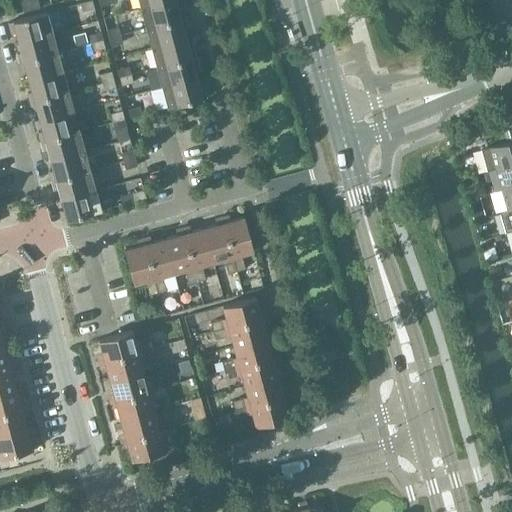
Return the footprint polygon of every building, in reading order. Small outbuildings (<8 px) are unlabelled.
[(31,10),(28,0),(21,0),(20,0),(24,12),(31,10)] [(28,0),(31,10),(39,8),(37,0),(28,0)] [(137,0),(140,9),(172,0),(137,0)] [(172,0),(140,9),(145,28),(184,18),(182,9),(177,10),(174,0),(172,0)] [(91,1),(80,4),(82,12),(93,9),(91,1)] [(52,33),(47,12),(8,23),(11,33),(15,32),(18,42),(52,33)] [(145,28),(151,48),(185,39),(182,28),(187,27),(184,18),(145,28)] [(109,40),(120,37),(118,28),(106,31),(109,40)] [(84,32),(72,36),(75,46),(87,43),(84,32)] [(52,33),(18,42),(21,53),(17,54),(19,63),(58,52),(52,33)] [(91,44),(102,41),(100,33),(89,36),(91,44)] [(120,37),(109,40),(111,48),(122,45),(120,37)] [(151,48),(156,68),(195,57),(192,48),(188,49),(185,39),(151,48)] [(102,41),(91,44),(93,52),(104,49),(102,41)] [(58,52),(19,63),(21,72),(26,71),(29,81),(63,72),(58,52)] [(156,68),(161,87),(196,78),(193,68),(197,66),(195,57),(156,68)] [(119,79),(131,76),(128,68),(117,71),(119,79)] [(30,102),(68,92),(63,72),(29,81),(31,92),(27,93),(30,102)] [(102,84),(113,81),(111,73),(100,76),(102,84)] [(131,76),(119,79),(121,87),(133,84),(131,76)] [(196,78),(161,87),(167,108),(206,97),(203,88),(199,89),(196,78)] [(113,81),(102,84),(104,92),(115,89),(113,81)] [(37,110),(39,121),(74,111),(68,92),(30,102),(32,111),(37,110)] [(139,107),(128,110),(130,118),(141,115),(139,107)] [(79,131),(74,111),(39,121),(42,131),(38,133),(41,142),(79,131)] [(113,124),(124,120),(122,113),(111,116),(113,124)] [(124,120),(113,124),(115,131),(126,128),(124,120)] [(47,150),(50,160),(85,151),(79,131),(41,142),(43,151),(47,150)] [(489,171),(498,168),(511,164),(511,141),(483,149),(489,171)] [(90,170),(85,151),(50,160),(53,171),(49,172),(51,181),(90,170)] [(124,162),(135,159),(133,151),(121,154),(124,162)] [(135,159),(124,162),(126,170),(137,167),(135,159)] [(511,164),(498,168),(504,189),(511,186),(511,164)] [(95,190),(90,170),(51,181),(54,190),(58,189),(61,199),(95,190)] [(62,221),(101,210),(95,190),(61,199),(64,210),(60,211),(62,221)] [(132,193),(134,201),(145,198),(143,190),(132,193)] [(481,196),(469,199),(474,219),(486,216),(481,196)] [(501,213),(506,233),(511,231),(511,209),(510,210),(501,213)] [(223,223),(232,256),(233,260),(242,258),(241,254),(253,251),(244,217),(223,223)] [(223,223),(203,228),(213,262),(232,256),(223,223)] [(184,233),(193,267),(194,271),(202,269),(201,265),(213,262),(203,228),(184,233)] [(184,233),(164,239),(173,272),(193,267),(184,233)] [(491,238),(481,242),(483,250),(494,247),(491,238)] [(144,244),(153,278),(155,282),(163,279),(162,275),(173,272),(164,239),(144,244)] [(144,244),(124,250),(133,283),(153,278),(144,244)] [(233,260),(236,271),(245,269),(242,258),(233,260)] [(225,263),(228,274),(236,271),(233,260),(225,263)] [(202,269),(194,271),(197,282),(205,280),(202,269)] [(498,269),(490,271),(493,280),(500,278),(498,269)] [(185,273),(188,284),(197,282),(194,271),(185,273)] [(155,282),(157,293),(166,290),(163,279),(155,282)] [(157,293),(155,282),(146,284),(149,295),(157,293)] [(222,306),(226,318),(228,327),(261,318),(256,297),(222,306)] [(233,347),(267,337),(261,318),(228,327),(233,347)] [(213,331),(224,328),(222,319),(211,322),(213,331)] [(213,331),(215,340),(226,337),(224,328),(213,331)] [(132,331),(101,339),(98,340),(104,361),(138,352),(142,350),(139,342),(135,343),(132,331)] [(272,357),(267,337),(233,347),(239,366),(272,357)] [(142,350),(153,347),(150,339),(139,342),(142,350)] [(153,347),(142,350),(144,359),(155,356),(153,347)] [(0,372),(10,369),(5,350),(0,350),(0,372)] [(104,361),(109,380),(143,371),(138,352),(104,361)] [(241,375),(244,386),(278,377),(283,375),(280,361),(274,363),(272,357),(239,366),(235,367),(237,376),(241,375)] [(224,370),(235,367),(232,359),(221,362),(224,370)] [(235,367),(224,370),(226,379),(237,376),(235,367)] [(0,372),(0,393),(15,389),(10,369),(0,372)] [(109,380),(115,400),(148,391),(143,371),(109,380)] [(244,386),(249,406),(283,396),(278,377),(244,386)] [(163,387),(161,378),(150,381),(152,390),(163,387)] [(152,390),(155,398),(166,395),(163,387),(152,390)] [(0,414),(21,409),(19,402),(15,389),(0,393),(0,414)] [(115,400),(120,420),(154,411),(148,391),(115,400)] [(289,417),(283,396),(249,406),(255,426),(289,417)] [(243,398),(232,401),(234,410),(245,407),(243,398)] [(202,407),(191,410),(194,421),(205,418),(202,407)] [(245,407),(234,410),(237,418),(248,415),(245,407)] [(0,414),(0,435),(26,428),(21,409),(0,414)] [(125,439),(163,429),(174,426),(172,418),(161,421),(157,422),(154,411),(120,420),(125,439)] [(224,415),(214,417),(217,429),(227,426),(224,415)] [(174,426),(163,429),(125,439),(131,460),(150,455),(152,463),(182,455),(181,451),(176,448),(172,435),(175,430),(174,426)] [(26,428),(0,435),(0,457),(32,449),(26,428)] [(209,434),(196,438),(199,450),(201,449),(213,446),(209,434)] [(300,509),(290,511),(315,511),(313,510),(309,511),(308,507),(307,507),(306,502),(298,504),(300,509)]
